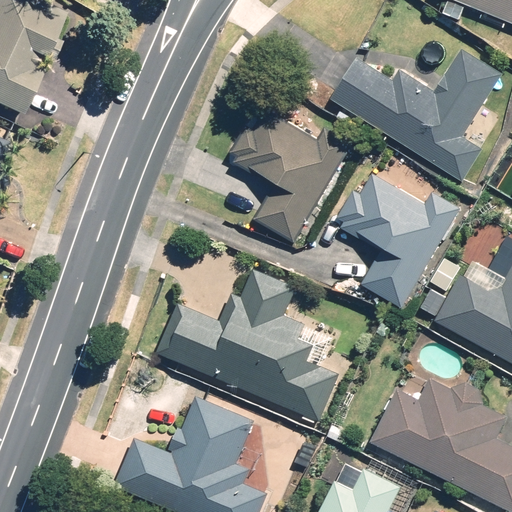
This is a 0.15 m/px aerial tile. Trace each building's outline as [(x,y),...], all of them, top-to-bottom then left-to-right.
[(0,0),(0,98),(30,112),(52,67),(40,61),(45,49),(63,57),(70,42),(63,39),(76,11),(51,0),(0,0)] [(511,0),(439,0),(511,27),(511,0)] [(504,76),(461,49),(432,95),(394,71),(387,82),(351,59),(325,100),(456,183),(476,151),(462,143),(504,76)] [(292,246),(348,147),(320,131),(314,141),(252,107),(225,155),(232,159),(229,165),(271,189),(252,224),(292,246)] [(0,205),(0,171),(14,140),(0,133),(0,227),(8,210),(0,205)] [(348,192),(328,224),(376,254),(358,283),(400,309),(459,213),(428,194),(420,208),(370,177),(357,198),(348,192)] [(511,258),(493,296),(455,277),(432,324),(511,364),(511,258)] [(231,294),(219,325),(176,307),(155,358),(318,425),(338,376),(307,363),(313,349),(296,342),(303,326),(280,317),(293,287),(253,271),(241,298),(231,294)] [(391,393),(365,444),(511,511),(511,450),(493,442),(503,420),(479,409),(478,398),(472,390),(460,386),(448,391),(427,380),(414,405),(391,393)] [(127,442),(110,484),(177,511),(256,511),(264,495),(239,485),(245,470),(234,465),(252,421),(190,396),(165,457),(127,442)] [(350,494),(330,483),(315,511),(387,511),(398,492),(361,473),(350,494)]
